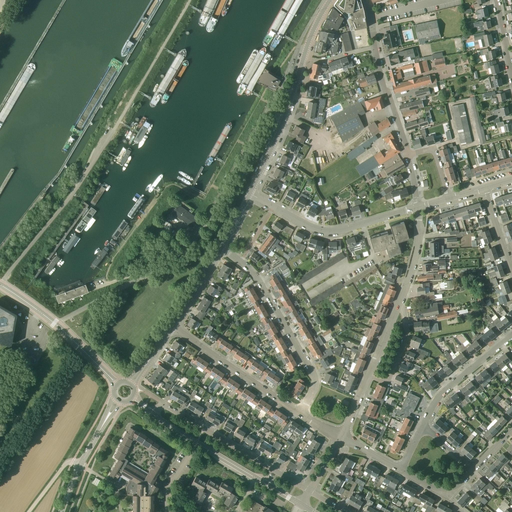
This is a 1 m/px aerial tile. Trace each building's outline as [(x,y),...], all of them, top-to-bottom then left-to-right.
[(363,11),(359,0),(337,0),(334,4),(334,5),(334,6),(334,7),(346,18),(351,31),(364,28),(366,28),(366,23),(363,11)] [(339,14),(333,9),(332,8),(332,9),(331,9),(322,26),(322,27),(322,28),(323,28),(330,29),(331,28),(337,30),(343,19),(338,16),(339,14)] [(482,17),(484,17),(489,16),(487,8),(480,10),(476,11),(477,14),(478,20),(482,19),(482,17)] [(437,20),(415,25),(419,45),(425,44),(425,41),(441,38),(439,30),(439,27),(437,20)] [(481,25),(482,30),(491,28),(491,27),(492,27),(491,24),(490,21),(484,22),(483,20),(474,22),(475,27),(481,25)] [(385,44),(385,45),(387,44),(388,48),(398,46),(395,34),(399,33),(397,25),(390,27),(392,33),(385,35),(386,39),(384,39),(384,40),(384,41),(385,44)] [(318,41),(319,41),(329,44),(338,46),(338,43),(337,42),(337,38),(337,35),(320,31),(319,32),(320,32),(318,41)] [(345,52),(352,50),(348,32),(341,34),(345,52)] [(491,34),(486,35),(486,32),(474,35),(475,41),(481,39),(483,47),(493,45),(491,34)] [(328,49),(329,44),(319,41),(319,42),(318,42),(317,44),(318,44),(317,51),(316,51),(315,53),(319,53),(319,52),(324,53),(325,48),(328,49)] [(340,46),(338,46),(329,44),(328,49),(327,50),(330,51),(331,54),(337,53),(338,48),(339,49),(340,46)] [(494,50),(489,51),(488,48),(480,50),(481,54),(482,54),(483,61),(487,61),(486,60),(496,58),(494,50)] [(410,58),(414,57),(412,49),(398,52),(398,54),(399,57),(403,56),(409,54),(409,57),(410,57),(410,58)] [(427,61),(429,60),(433,59),(437,58),(437,55),(433,56),(415,59),(415,60),(414,60),(415,63),(422,61),(427,60),(427,61)] [(353,66),(351,60),(348,61),(347,57),(340,60),(343,69),(347,68),(353,66)] [(388,67),(389,66),(396,64),(400,63),(400,61),(399,59),(398,60),(398,58),(386,61),(388,67)] [(436,68),(446,66),(444,58),(434,60),(436,68)] [(329,66),(331,72),(337,70),(338,73),(344,72),(343,69),(340,60),(328,63),(329,66)] [(389,66),(390,70),(389,70),(388,70),(392,86),(393,87),(392,87),(393,89),(394,90),(393,90),(394,93),(395,94),(426,85),(437,82),(435,74),(428,76),(427,75),(423,77),(420,78),(421,79),(419,79),(418,78),(409,80),(409,82),(407,82),(404,82),(399,83),(400,84),(399,84),(398,79),(402,78),(400,69),(402,69),(402,70),(413,68),(413,67),(415,67),(417,74),(426,72),(429,71),(427,61),(427,60),(422,61),(415,63),(414,60),(400,63),(396,64),(389,66)] [(499,73),(498,64),(494,65),(493,61),(484,63),(485,69),(491,68),(492,74),(499,73)] [(331,72),(329,66),(327,67),(313,64),(312,68),(317,69),(316,71),(321,72),(320,76),(327,73),(328,76),(330,75),(329,73),(331,73),(331,72)] [(330,76),(330,75),(328,76),(327,73),(320,76),(321,72),(316,71),(317,69),(312,68),(310,78),(317,79),(322,79),(323,82),(331,79),(330,76)] [(261,80),(268,85),(273,87),(277,80),(264,73),(261,80)] [(373,74),(365,77),(359,79),(358,80),(361,88),(367,85),(368,85),(376,82),(373,74)] [(501,78),(498,79),(497,75),(489,77),(491,88),(502,86),(502,85),(503,85),(503,81),(502,82),(501,78)] [(417,97),(419,97),(431,93),(435,92),(434,88),(438,86),(437,82),(426,85),(427,89),(416,92),(417,97)] [(318,87),(313,86),(308,86),(306,96),(320,98),(321,91),(317,91),(318,87)] [(453,98),(452,96),(451,96),(451,94),(449,89),(442,91),(445,98),(448,96),(450,102),(453,101),(453,98)] [(504,93),(497,94),(496,95),(496,91),(484,93),(485,97),(492,96),(493,98),(492,99),(494,105),(500,103),(500,102),(506,100),(504,93)] [(401,112),(406,111),(424,106),(423,100),(426,99),(425,96),(431,94),(431,93),(419,97),(420,101),(399,106),(401,112)] [(364,100),(360,102),(364,111),(375,108),(376,111),(384,108),(380,97),(365,102),(364,100)] [(307,110),(322,112),(323,109),(324,109),(325,102),(317,100),(317,104),(308,102),(307,110)] [(359,117),(365,114),(364,111),(360,102),(336,114),(330,117),(343,142),(364,127),(359,117)] [(493,110),(494,115),(498,114),(499,117),(504,116),(509,115),(507,107),(500,109),(493,110)] [(322,116),(322,112),(307,110),(306,117),(314,119),(313,122),(321,123),(322,116)] [(407,131),(411,130),(429,124),(429,123),(428,118),(427,117),(409,123),(404,125),(407,131)] [(375,135),(388,126),(390,125),(387,118),(376,125),(374,122),(367,127),(370,131),(373,137),(375,135)] [(144,119),(133,140),(138,142),(149,121),(144,119)] [(511,126),(511,123),(504,125),(503,122),(500,122),(498,123),(499,128),(504,126),(505,132),(511,130),(511,126)] [(293,134),(297,136),(296,140),(303,144),(305,140),(306,140),(307,138),(306,138),(306,137),(302,135),(304,131),(296,127),(293,134)] [(435,143),(433,135),(427,137),(425,129),(421,130),(423,136),(422,137),(424,143),(427,142),(428,145),(435,143)] [(390,133),(386,135),(383,137),(386,143),(384,143),(388,150),(382,154),(380,151),(358,165),(355,167),(361,176),(364,175),(382,163),(400,151),(393,139),(394,139),(390,133)] [(421,144),(424,143),(422,137),(419,137),(420,140),(412,142),(414,149),(422,147),(421,144)] [(371,145),(370,144),(368,140),(361,145),(365,150),(367,148),(369,146),(371,145)] [(300,147),(297,145),(289,141),(286,149),(292,151),(290,154),(296,157),(298,151),(300,147)] [(450,148),(453,147),(453,146),(452,143),(441,147),(442,150),(439,150),(441,157),(449,154),(447,148),(450,147),(450,148)] [(123,168),(132,152),(127,149),(118,165),(123,168)] [(293,162),(296,157),(290,154),(288,158),(283,155),(280,162),(288,166),(290,162),(289,162),(290,161),(293,162)] [(446,162),(447,165),(452,163),(451,161),(449,154),(441,157),(443,163),(446,162)] [(507,159),(506,156),(503,157),(506,167),(511,165),(511,163),(510,158),(507,159)] [(506,167),(503,157),(500,157),(501,160),(498,161),(500,169),(506,167)] [(387,176),(400,169),(405,166),(401,160),(384,170),(387,176)] [(500,169),(498,161),(492,163),(494,171),(500,169)] [(454,173),(457,172),(456,166),(456,165),(455,162),(452,163),(447,165),(448,168),(445,169),(447,175),(454,173)] [(494,171),(492,163),(486,165),(488,172),(494,171)] [(488,172),(486,165),(480,166),(482,174),(488,172)] [(288,170),(284,168),(280,166),(281,167),(280,170),(277,168),(273,176),(280,180),(282,176),(285,177),(288,170)] [(482,174),(480,166),(474,168),(474,169),(470,170),(473,177),(482,174)] [(451,180),(452,183),(457,182),(460,181),(457,172),(454,173),(447,175),(448,181),(451,180)] [(396,184),(399,183),(403,180),(403,179),(402,177),(400,174),(397,176),(396,175),(394,177),(393,175),(378,183),(380,186),(389,180),(393,186),(396,184)] [(153,193),(163,179),(163,176),(160,177),(150,190),(153,193)] [(285,190),(287,186),(283,184),(278,182),(274,180),(272,183),(270,182),(266,190),(273,193),(276,195),(279,190),(280,191),(282,188),(285,190)] [(385,194),(386,195),(394,190),(391,186),(383,191),(384,191),(385,194)] [(101,197),(105,189),(101,187),(92,203),(96,206),(99,201),(101,197)] [(406,188),(401,190),(391,193),(391,192),(384,196),(386,200),(392,198),(392,197),(399,195),(400,198),(408,196),(408,195),(408,194),(408,193),(407,193),(407,191),(406,188)] [(291,202),(293,197),(296,199),(300,192),(296,190),(297,190),(295,189),(293,193),(288,190),(284,198),(291,202)] [(511,204),(510,202),(508,195),(502,197),(504,204),(505,206),(511,204)] [(303,208),(305,203),(308,205),(311,199),(307,196),(305,200),(299,197),(295,204),(303,208)] [(133,221),(147,201),(141,197),(127,216),(133,221)] [(497,206),(504,204),(502,197),(495,199),(497,206)] [(360,213),(358,207),(362,206),(359,200),(354,201),(356,206),(350,208),(353,216),(360,213)] [(347,217),(345,210),(348,209),(346,202),(335,208),(336,213),(337,212),(340,220),(347,217)] [(473,205),(476,216),(477,216),(480,214),(479,211),(482,210),(481,206),(480,204),(480,203),(473,205)] [(198,220),(194,217),(178,205),(172,213),(192,228),(198,220)] [(470,218),(477,216),(476,216),(473,205),(466,207),(469,214),(470,218)] [(320,216),(321,210),(317,208),(316,209),(310,206),(306,213),(314,217),(315,214),(320,216)] [(462,216),(469,214),(466,207),(460,209),(462,216)] [(334,217),(331,209),(326,211),(326,208),(321,210),(320,216),(325,215),(326,220),(334,217)] [(455,218),(462,216),(460,209),(453,211),(455,218)] [(448,220),(455,218),(453,211),(446,213),(448,220)] [(82,235),(94,217),(89,213),(76,231),(82,235)] [(445,221),(448,220),(446,213),(440,215),(442,222),(443,225),(446,224),(445,221)] [(433,217),(435,224),(442,222),(440,215),(433,217)] [(114,247),(130,225),(124,220),(108,242),(114,247)] [(291,235),(291,234),(293,230),(283,224),(282,226),(276,222),(272,228),(278,233),(281,229),(284,231),(291,235)] [(389,257),(398,254),(403,253),(400,244),(398,244),(397,243),(406,240),(409,239),(404,224),(403,222),(390,226),(391,231),(389,232),(387,232),(387,231),(369,237),(374,253),(386,249),(389,257)] [(511,229),(511,227),(511,223),(503,226),(505,232),(511,229)] [(488,230),(486,231),(482,232),(481,230),(478,231),(479,233),(481,233),(482,236),(476,238),(477,241),(480,240),(480,239),(483,238),(483,239),(490,236),(488,230)] [(300,243),(301,240),(304,235),(297,231),(293,238),(298,241),(295,247),(296,248),(299,250),(302,244),(300,243)] [(277,239),(274,237),(270,234),(266,239),(275,246),(276,246),(278,248),(280,246),(277,244),(279,241),(277,239)] [(68,255),(78,240),(73,236),(63,252),(68,255)] [(485,244),(492,242),(490,236),(483,239),(485,244)] [(355,243),(355,242),(354,237),(346,240),(347,240),(347,243),(347,244),(348,244),(349,248),(350,252),(354,251),(361,249),(359,240),(359,242),(355,243)] [(314,249),(317,241),(310,238),(307,247),(314,249)] [(276,246),(275,246),(266,239),(262,244),(271,251),(272,251),(276,246)] [(322,248),(324,243),(317,241),(314,249),(313,252),(317,254),(318,250),(322,251),(323,254),(323,260),(327,260),(327,248),(322,248)] [(338,250),(340,250),(340,241),(336,241),(336,242),(328,243),(329,253),(333,253),(333,251),(336,251),(338,250)] [(97,269),(114,247),(108,242),(91,265),(97,269)] [(267,256),(271,251),(262,244),(258,249),(265,255),(265,254),(267,256)] [(483,258),(497,253),(494,247),(487,250),(488,252),(482,254),(483,258)] [(261,258),(257,256),(253,253),(249,258),(255,262),(257,259),(259,260),(261,258)] [(491,261),(499,258),(497,253),(483,258),(484,260),(490,258),(491,261)] [(52,274),(63,259),(59,256),(48,271),(52,274)] [(273,269),(285,261),(281,258),(270,265),(273,269)] [(490,274),(503,270),(501,264),(494,267),(494,269),(492,270),(491,269),(487,270),(489,275),(490,275),(490,274)] [(228,275),(229,273),(232,269),(228,266),(227,267),(224,265),(220,270),(228,275)] [(375,265),(343,284),(344,287),(376,268),(375,265)] [(399,276),(401,269),(393,267),(391,273),(388,273),(387,277),(383,276),(382,278),(384,279),(385,279),(394,283),(396,275),(399,276)] [(217,276),(221,279),(225,281),(225,280),(227,281),(228,281),(229,280),(229,279),(229,278),(228,278),(227,277),(228,275),(220,270),(217,276)] [(439,274),(447,273),(446,270),(432,271),(438,271),(438,273),(426,274),(426,276),(422,276),(422,275),(420,275),(420,277),(418,277),(418,281),(434,280),(442,280),(441,275),(439,276),(439,274)] [(498,278),(505,275),(503,270),(490,274),(490,275),(491,277),(496,275),(498,278)] [(272,286),(279,282),(274,274),(270,276),(271,279),(269,281),(272,286)] [(106,282),(106,281),(105,278),(85,285),(84,286),(83,285),(82,286),(75,289),(74,288),(73,289),(66,292),(65,292),(64,292),(64,293),(56,296),(59,303),(87,292),(88,293),(91,292),(90,288),(87,289),(85,285),(105,278),(106,282)] [(394,283),(385,279),(384,283),(386,284),(383,293),(393,297),(396,291),(393,290),(394,287),(393,286),(394,283)] [(455,280),(444,282),(443,282),(441,283),(440,284),(441,288),(441,289),(444,289),(445,289),(453,288),(455,280)] [(502,289),(509,287),(507,281),(500,284),(502,289)] [(279,293),(284,290),(279,282),(272,286),(275,292),(278,290),(279,293)] [(413,298),(434,295),(434,292),(426,293),(425,287),(430,287),(430,283),(420,284),(420,288),(418,288),(418,294),(421,294),(421,297),(413,298)] [(219,296),(224,289),(216,284),(216,285),(218,286),(216,289),(211,286),(207,292),(214,297),(216,294),(219,296)] [(357,294),(352,286),(342,291),(348,303),(354,300),(352,297),(357,294)] [(246,299),(255,293),(252,288),(250,289),(248,287),(241,291),(246,299)] [(504,295),(511,292),(509,287),(502,289),(504,295)] [(282,302),(289,298),(284,290),(279,293),(281,295),(279,297),(282,302)] [(251,307),(258,303),(256,300),(259,299),(255,293),(246,299),(245,299),(250,307),(251,307)] [(391,303),(393,297),(383,293),(379,301),(378,300),(378,301),(387,305),(388,302),(391,303)] [(434,295),(413,298),(414,305),(420,304),(420,302),(421,302),(421,300),(435,299),(434,295)] [(214,300),(213,299),(209,296),(207,299),(204,297),(200,303),(207,307),(210,303),(212,304),(214,300)] [(501,304),(507,302),(505,296),(498,298),(501,304)] [(289,309),(294,307),(294,306),(298,304),(296,301),(292,303),(289,298),(282,302),(285,308),(288,307),(289,309)] [(386,307),(387,305),(378,301),(374,309),(379,311),(378,311),(386,314),(388,308),(386,307)] [(416,318),(421,317),(444,313),(444,310),(449,309),(449,304),(443,306),(442,302),(437,303),(437,302),(429,304),(430,308),(415,311),(416,318)] [(209,309),(207,307),(200,303),(197,309),(200,311),(198,314),(204,317),(209,309)] [(258,314),(265,310),(262,304),(259,306),(258,303),(251,307),(252,310),(253,313),(254,313),(256,315),(258,314)] [(0,342),(0,343),(0,344),(1,344),(3,344),(10,346),(11,345),(12,344),(13,336),(16,320),(17,316),(17,315),(16,315),(16,314),(15,314),(0,304),(0,342)] [(301,309),(297,311),(294,307),(289,309),(291,312),(288,313),(291,319),(299,315),(298,314),(303,312),(301,309)] [(499,309),(504,316),(507,314),(501,307),(499,309)] [(263,322),(267,319),(266,317),(268,315),(265,310),(258,314),(263,322)] [(383,320),(386,314),(378,311),(376,317),(373,316),(372,319),(379,322),(380,319),(383,320)] [(200,323),(204,317),(198,314),(194,320),(191,318),(189,321),(190,321),(187,325),(194,329),(198,322),(200,323)] [(299,326),(303,323),(299,315),(291,319),(295,324),(297,323),(299,326)] [(317,315),(307,320),(310,327),(320,321),(317,315)] [(499,319),(496,315),(491,318),(489,316),(488,315),(487,316),(487,317),(487,318),(492,325),(493,327),(494,327),(496,325),(501,332),(506,328),(501,321),(499,319)] [(511,324),(506,317),(501,321),(506,328),(511,324)] [(262,334),(268,330),(274,326),(271,321),(269,322),(267,319),(263,322),(257,326),(262,334)] [(378,325),(379,322),(372,319),(371,322),(373,323),(371,329),(378,332),(381,326),(378,325)] [(311,330),(307,324),(306,321),(303,323),(299,326),(300,328),(298,330),(301,335),(308,331),(311,330)] [(429,322),(422,323),(422,322),(414,323),(415,331),(422,330),(423,334),(429,333),(429,332),(430,331),(429,322)] [(213,342),(218,335),(215,333),(216,330),(213,327),(210,325),(206,331),(208,333),(206,336),(209,338),(208,339),(213,342)] [(491,328),(493,327),(492,325),(488,328),(487,327),(484,330),(486,333),(492,340),(497,335),(491,328)] [(275,333),(278,332),(274,326),(268,330),(272,339),(277,336),(275,333)] [(378,332),(371,329),(368,327),(364,336),(367,337),(367,338),(372,339),(373,337),(376,338),(378,332)] [(308,342),(316,338),(314,334),(311,336),(308,331),(301,335),(304,341),(307,339),(308,342)] [(481,333),(480,335),(477,337),(479,339),(481,337),(486,344),(492,340),(486,333),(483,335),(481,333)] [(277,347),(284,343),(281,337),(278,339),(277,336),(272,339),(277,347)] [(410,345),(418,348),(418,349),(418,348),(422,339),(418,338),(414,336),(410,345)] [(223,349),(228,343),(220,337),(217,342),(219,343),(218,346),(223,349)] [(311,352),(321,346),(321,345),(320,346),(317,341),(319,340),(317,337),(316,338),(308,342),(310,345),(307,346),(311,352)] [(477,340),(479,339),(477,337),(473,340),(475,342),(472,344),(477,351),(482,347),(477,340)] [(371,342),(372,339),(367,338),(363,346),(360,345),(371,349),(373,343),(371,342)] [(185,347),(182,345),(176,341),(171,347),(175,350),(173,353),(180,357),(183,352),(182,352),(185,347)] [(232,352),(237,345),(234,344),(233,346),(228,343),(223,349),(228,353),(230,351),(232,352)] [(279,356),(286,352),(285,350),(287,348),(284,343),(277,347),(280,352),(275,354),(277,358),(279,356)] [(477,351),(472,344),(470,343),(465,347),(463,344),(460,346),(464,351),(466,349),(472,356),(477,351)] [(239,360),(243,353),(239,350),(240,348),(237,345),(232,352),(235,354),(233,356),(239,360)] [(368,355),(371,349),(360,345),(357,350),(352,347),(350,351),(356,353),(360,355),(364,357),(365,354),(368,355)] [(321,357),(325,354),(322,348),(321,346),(311,352),(314,357),(317,356),(318,358),(321,357)] [(331,351),(333,354),(339,356),(343,348),(339,346),(331,351)] [(464,351),(460,346),(459,347),(456,349),(460,354),(457,356),(462,363),(467,359),(462,352),(464,351)] [(251,359),(253,356),(245,351),(243,353),(239,360),(244,364),(246,361),(248,363),(251,359)] [(327,357),(333,354),(331,351),(325,354),(321,357),(322,359),(320,361),(324,368),(331,364),(327,357)] [(415,354),(412,353),(407,351),(405,357),(416,362),(418,358),(423,360),(425,355),(416,351),(415,354)] [(462,363),(457,356),(453,359),(447,351),(443,354),(448,360),(449,362),(451,361),(457,368),(462,363)] [(286,363),(293,359),(290,354),(288,355),(286,352),(279,356),(284,365),(286,363)] [(176,363),(180,357),(173,353),(171,356),(168,353),(163,359),(170,364),(172,360),(176,363)] [(363,360),(364,357),(360,355),(356,353),(352,362),(356,363),(356,364),(363,367),(366,361),(363,360)] [(511,359),(511,360),(508,357),(505,353),(500,358),(506,365),(509,362),(511,365),(511,359)] [(199,366),(203,360),(198,356),(196,359),(194,357),(191,361),(199,366)] [(501,368),(506,365),(500,358),(495,362),(501,369),(501,368)] [(259,364),(251,359),(248,363),(251,365),(249,367),(254,371),(259,364)] [(294,366),(297,365),(293,359),(286,363),(288,367),(286,368),(289,373),(296,369),(294,366)] [(203,360),(199,366),(203,370),(206,372),(209,368),(207,366),(208,364),(203,360)] [(447,364),(449,362),(448,360),(447,362),(444,364),(446,366),(442,368),(448,375),(453,371),(447,364)] [(413,364),(412,364),(407,362),(406,365),(402,364),(399,370),(407,373),(409,367),(411,368),(413,364)] [(497,371),(501,369),(495,362),(490,366),(495,373),(493,374),(495,376),(499,373),(497,371)] [(264,374),(268,367),(269,367),(266,365),(264,367),(259,364),(254,371),(260,374),(261,372),(264,374)] [(361,373),(363,367),(356,364),(353,369),(352,372),(357,374),(358,372),(361,373)] [(167,370),(164,368),(160,365),(156,370),(163,375),(167,370)] [(214,377),(219,371),(213,367),(212,369),(209,368),(206,372),(209,374),(214,377)] [(271,369),(268,367),(264,374),(266,375),(265,378),(270,381),(275,375),(270,371),(271,369)] [(442,379),(448,375),(442,368),(439,371),(437,369),(433,372),(435,374),(437,373),(442,379)] [(357,378),(351,375),(352,372),(345,369),(343,373),(348,375),(347,378),(349,379),(347,382),(354,385),(357,378)] [(486,369),(480,374),(486,381),(489,378),(491,380),(492,378),(495,376),(493,374),(491,376),(486,369)] [(159,381),(163,375),(156,370),(152,376),(159,381)] [(222,382),(225,378),(223,377),(224,374),(219,371),(214,377),(222,382)] [(337,373),(336,373),(331,371),(330,375),(327,373),(323,381),(330,384),(329,386),(336,389),(338,386),(339,383),(332,380),(334,376),(335,377),(337,373)] [(433,376),(435,374),(433,372),(429,375),(431,377),(427,380),(433,387),(438,383),(433,376)] [(475,378),(478,382),(481,384),(478,386),(482,391),(485,389),(482,386),(484,385),(483,383),(486,381),(480,374),(475,378)] [(280,384),(282,380),(283,380),(275,375),(270,381),(275,385),(277,383),(280,384)] [(155,386),(159,381),(152,376),(148,381),(155,386)] [(404,379),(401,378),(397,376),(394,382),(395,382),(393,386),(401,389),(402,385),(401,385),(404,379)] [(230,388),(234,381),(229,378),(228,380),(225,378),(222,382),(225,384),(230,388)] [(433,387),(427,380),(426,378),(423,380),(425,383),(424,383),(423,381),(419,384),(420,386),(422,385),(428,391),(433,387)] [(295,387),(301,391),(305,386),(302,384),(304,381),(300,379),(295,387)] [(238,393),(241,389),(238,387),(240,385),(234,381),(230,388),(238,393)] [(471,381),(466,385),(471,392),(475,390),(476,391),(478,390),(480,393),(482,391),(478,386),(476,388),(471,381)] [(351,392),(354,385),(347,382),(345,388),(338,386),(336,389),(343,393),(344,389),(351,392)] [(389,388),(386,386),(386,387),(378,384),(376,390),(386,395),(389,388)] [(176,401),(182,390),(179,388),(174,385),(171,390),(174,391),(170,398),(176,401)] [(460,390),(465,396),(466,396),(464,398),(468,403),(471,401),(468,398),(469,397),(468,395),(471,392),(466,385),(460,390)] [(297,396),(301,391),(295,387),(292,390),(289,394),(293,397),(295,395),(297,396)] [(246,398),(250,392),(245,388),(243,391),(241,389),(238,393),(246,398)] [(189,398),(191,395),(183,390),(182,390),(176,401),(182,405),(186,398),(188,400),(189,398)] [(383,400),(386,395),(376,390),(373,396),(375,397),(373,400),(383,404),(384,401),(383,400)] [(420,398),(414,395),(415,393),(411,391),(410,393),(409,393),(401,410),(398,409),(396,414),(402,417),(404,418),(406,414),(409,416),(409,415),(410,415),(411,412),(413,413),(420,398)] [(254,398),(255,396),(250,392),(246,398),(242,404),(245,406),(249,401),(251,402),(254,404),(256,400),(254,398)] [(194,411),(198,404),(200,400),(194,397),(196,395),(192,393),(191,395),(189,398),(192,400),(192,401),(187,408),(194,411)] [(456,393),(451,397),(457,404),(460,401),(462,403),(463,402),(466,405),(468,403),(464,398),(462,400),(461,399),(456,393)] [(212,422),(216,416),(215,415),(217,413),(215,412),(217,409),(214,408),(213,410),(211,410),(212,409),(211,409),(217,398),(215,396),(211,403),(210,403),(207,409),(205,412),(208,414),(206,418),(212,422)] [(453,407),(457,404),(451,397),(446,401),(451,408),(449,410),(453,415),(456,413),(454,410),(455,409),(453,407)] [(261,409),(266,403),(261,399),(259,401),(256,400),(254,404),(256,406),(261,409)] [(371,402),(368,408),(376,412),(379,413),(381,407),(383,404),(373,400),(372,403),(371,402)] [(268,417),(272,410),(270,409),(271,406),(266,403),(261,409),(266,412),(264,415),(268,417)] [(200,415),(204,408),(198,404),(194,411),(200,415)] [(373,418),(376,412),(368,408),(366,414),(363,413),(362,416),(368,419),(369,416),(373,418)] [(277,420),(282,413),(276,410),(275,412),(272,410),(268,417),(275,423),(277,420)] [(277,420),(283,424),(285,425),(287,423),(288,421),(285,419),(287,417),(282,413),(277,420)] [(409,415),(410,415),(409,415),(409,416),(406,414),(404,418),(402,417),(400,422),(411,427),(414,421),(412,420),(413,417),(415,418),(409,415)] [(497,417),(494,414),(492,416),(495,419),(497,421),(502,425),(507,421),(502,416),(500,419),(497,416),(497,417)] [(443,417),(443,416),(441,415),(438,419),(433,426),(438,430),(445,421),(442,419),(443,417)] [(223,423),(226,419),(226,418),(223,416),(221,419),(216,416),(212,422),(218,425),(220,421),(223,423)] [(236,426),(241,418),(240,420),(238,419),(237,420),(236,419),(234,422),(228,419),(223,428),(230,432),(234,425),(236,426)] [(242,439),(246,432),(240,429),(245,421),(241,418),(236,426),(239,427),(234,435),(242,439)] [(294,430),(298,425),(293,421),(292,421),(289,419),(288,421),(287,423),(285,425),(283,428),(282,429),(285,432),(289,426),(294,430)] [(438,430),(443,434),(448,428),(450,430),(452,427),(455,424),(453,421),(451,424),(452,425),(451,426),(445,421),(438,430)] [(498,430),(502,425),(497,421),(493,426),(498,430)] [(408,434),(411,427),(400,422),(397,428),(400,429),(398,433),(404,435),(405,432),(408,434)] [(295,448),(301,439),(302,437),(304,435),(301,433),(304,428),(298,425),(294,430),(292,433),(298,436),(292,446),(295,448)] [(498,430),(493,426),(488,431),(493,435),(498,430)] [(152,511),(153,511),(152,511),(153,507),(154,507),(154,503),(153,503),(153,499),(154,499),(154,495),(158,487),(157,487),(159,483),(155,480),(157,477),(156,477),(158,474),(163,467),(162,467),(166,460),(165,459),(169,452),(159,446),(160,446),(153,442),(153,441),(146,437),(147,436),(140,432),(139,433),(130,427),(127,433),(126,432),(124,436),(125,436),(121,443),(122,443),(118,450),(118,451),(114,457),(118,460),(108,478),(112,480),(115,481),(116,481),(120,474),(130,479),(128,482),(126,486),(126,491),(119,491),(119,495),(133,495),(132,511),(152,511)] [(447,438),(452,442),(458,435),(458,436),(459,434),(452,427),(450,430),(452,432),(447,438)] [(378,439),(381,434),(381,433),(373,428),(371,431),(367,439),(373,441),(375,437),(378,439)] [(371,431),(370,431),(365,429),(362,436),(367,439),(371,431)] [(470,442),(477,434),(474,431),(472,434),(471,434),(466,440),(465,442),(467,443),(461,450),(466,455),(474,445),(470,442)] [(489,440),(493,435),(488,431),(484,435),(489,440)] [(252,445),(257,438),(259,439),(260,438),(262,435),(258,432),(255,438),(249,434),(245,441),(252,445)] [(402,438),(404,435),(398,433),(397,435),(397,436),(394,442),(402,445),(405,439),(402,438)] [(308,444),(316,449),(319,443),(313,439),(315,436),(312,434),(307,443),(308,444)] [(465,442),(466,440),(465,439),(463,437),(461,438),(458,436),(458,435),(452,442),(457,447),(463,440),(465,442)] [(265,440),(262,439),(260,438),(259,439),(258,442),(260,444),(257,449),(263,452),(267,446),(263,443),(265,440)] [(276,450),(280,443),(275,441),(271,448),(267,446),(263,452),(269,455),(272,451),(274,452),(276,450)] [(399,452),(402,445),(394,442),(392,446),(390,445),(387,450),(395,454),(396,451),(399,452)] [(308,444),(307,443),(302,452),(308,455),(309,453),(313,455),(316,449),(308,444)] [(280,450),(280,452),(278,454),(279,455),(277,460),(283,463),(286,458),(288,460),(290,457),(291,456),(295,448),(292,446),(290,445),(285,453),(280,450)] [(480,449),(478,447),(477,449),(474,446),(474,445),(466,455),(471,459),(480,449)] [(302,452),(296,461),(306,466),(309,460),(306,458),(308,455),(302,452)] [(508,458),(506,457),(503,454),(498,459),(503,463),(508,458)] [(350,467),(351,466),(353,461),(346,458),(343,464),(350,467)] [(498,468),(503,463),(498,459),(494,464),(498,468)] [(302,472),(306,466),(296,461),(294,464),(290,461),(286,467),(294,472),(296,468),(302,472)] [(352,468),(350,467),(343,464),(340,469),(343,471),(341,475),(354,482),(352,481),(353,478),(348,475),(352,468)] [(369,477),(375,467),(369,464),(363,474),(366,475),(366,476),(369,478),(369,477)] [(494,473),(498,468),(494,464),(489,468),(494,473)] [(381,476),(378,474),(381,470),(375,467),(369,477),(371,474),(377,477),(376,479),(376,480),(374,485),(376,486),(381,476)] [(489,478),(494,473),(489,468),(484,473),(489,478)] [(389,484),(393,477),(387,474),(385,478),(381,476),(376,486),(379,488),(381,484),(387,488),(389,484)] [(353,485),(354,482),(341,475),(339,478),(336,476),(333,482),(342,487),(346,482),(347,482),(348,482),(353,485)] [(220,486),(209,479),(207,483),(196,477),(191,485),(199,489),(193,500),(200,504),(207,494),(202,491),(204,487),(215,493),(218,490),(228,496),(224,503),(231,507),(238,497),(231,492),(233,488),(222,482),(220,486)] [(395,488),(396,485),(399,481),(393,477),(389,484),(395,488)] [(487,485),(483,482),(479,478),(475,483),(481,488),(484,491),(486,489),(487,489),(489,487),(492,490),(493,489),(492,489),(494,487),(489,483),(487,485)] [(343,488),(342,487),(333,482),(329,488),(336,492),(339,494),(343,488)] [(349,491),(345,499),(346,497),(350,499),(348,502),(353,505),(359,495),(357,494),(355,497),(352,495),(354,492),(353,491),(357,484),(354,482),(353,485),(349,491)] [(485,492),(484,491),(481,488),(475,483),(471,488),(478,495),(476,497),(480,501),(483,498),(481,496),(485,492)] [(407,494),(411,487),(405,484),(401,490),(399,488),(397,491),(397,493),(402,496),(404,492),(407,494)] [(414,497),(415,495),(417,491),(411,487),(407,494),(408,494),(407,496),(410,498),(409,499),(414,502),(416,498),(414,497)] [(345,489),(343,493),(340,497),(345,499),(349,491),(345,489)] [(472,498),(470,496),(466,492),(462,497),(468,502),(472,498)] [(425,503),(428,497),(422,494),(419,499),(416,498),(414,502),(419,505),(422,501),(425,503)] [(364,508),(366,505),(371,497),(368,496),(365,500),(364,500),(365,499),(359,495),(353,505),(359,509),(361,506),(364,508)] [(373,511),(375,509),(371,507),(373,502),(369,500),(371,497),(366,505),(369,506),(365,511),(373,511)] [(431,506),(432,505),(435,500),(428,497),(425,503),(423,508),(426,509),(425,511),(431,511),(434,508),(431,506)] [(463,507),(468,502),(462,497),(457,501),(463,507)] [(177,498),(175,501),(175,502),(184,508),(187,504),(189,501),(184,498),(182,501),(177,498)] [(274,511),(265,506),(264,507),(250,498),(245,507),(249,509),(248,511),(246,511),(243,510),(241,511),(274,511)] [(510,507),(508,505),(504,502),(499,508),(504,511),(503,511),(509,511),(508,510),(510,507)] [(442,511),(446,507),(440,503),(436,509),(434,508),(431,511),(442,511)]
